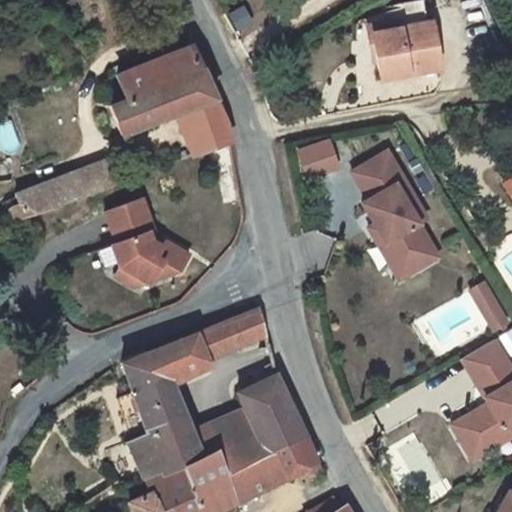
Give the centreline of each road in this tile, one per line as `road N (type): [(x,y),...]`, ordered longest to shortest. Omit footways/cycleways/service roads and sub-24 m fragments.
road 1 (unclassified): [(0,462),(29,413),(84,362),(273,267)]
road 2 (unclassified): [(273,267),(246,130),(177,0)]
road 3 (unclassified): [(372,511),(315,410),(273,267)]
